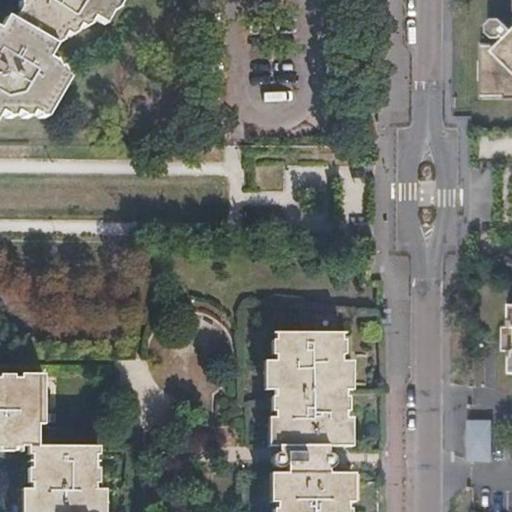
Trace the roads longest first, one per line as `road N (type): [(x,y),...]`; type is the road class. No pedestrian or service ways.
road 1 (residential): [(429,112),(407,196),(428,263)]
road 2 (residential): [(428,263),(444,197),(429,112)]
road 3 (residential): [(428,263),(429,396)]
